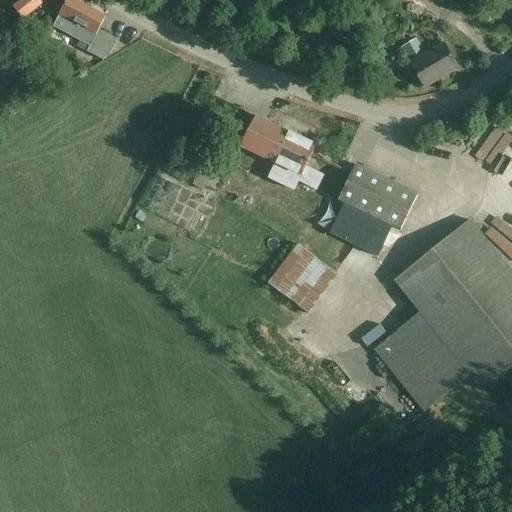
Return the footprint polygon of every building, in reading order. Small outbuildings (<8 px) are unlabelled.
[(21,0),(12,7),(22,19),(46,0),(21,0)] [(105,18),(71,0),(67,0),(54,25),(82,40),(78,48),(102,61),(109,55),(117,41),(98,31),(105,18)] [(417,41),(402,50),(411,65),(426,56),(417,41)] [(410,66),(425,90),(458,70),(444,46),(426,56),(411,65),(410,66)] [(256,118),(247,136),(241,148),(301,178),(316,147),(256,118)] [(313,164),(335,175),(342,160),(321,150),(313,164)] [(355,166),(347,184),(338,202),(354,209),(337,242),(313,226),(267,285),(306,314),(349,263),(366,276),(400,232),(417,196),(355,166)] [(511,369),(511,273),(470,221),(395,281),(420,313),(373,350),(424,413),(470,376),(483,392),(511,369)] [(377,375),(365,379),(371,394),(383,390),(377,375)]
